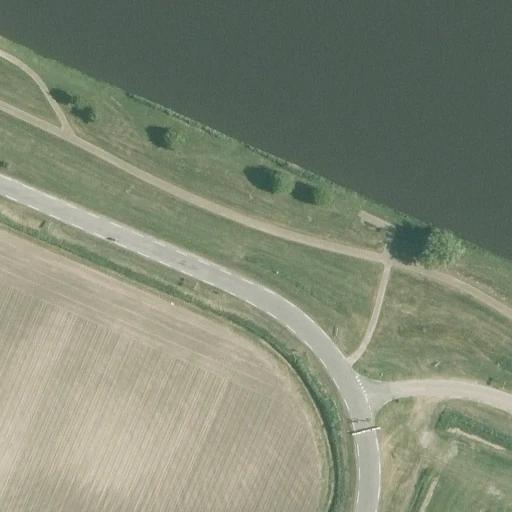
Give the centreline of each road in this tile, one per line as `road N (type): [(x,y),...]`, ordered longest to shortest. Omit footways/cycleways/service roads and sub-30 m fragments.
road 1 (residential): [(353,398),(327,354),(272,303),(0,184)]
road 2 (unclassified): [(511,406),(421,386),(353,398)]
